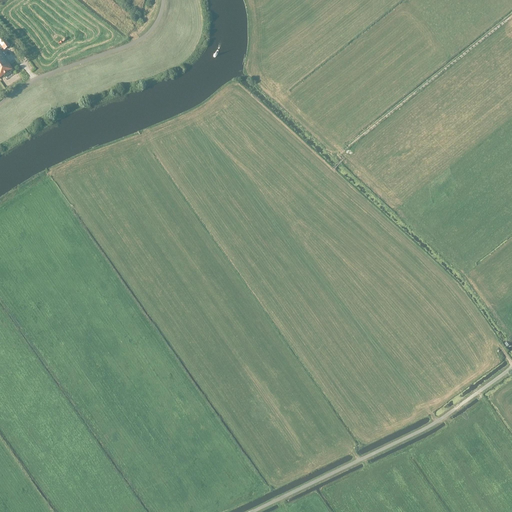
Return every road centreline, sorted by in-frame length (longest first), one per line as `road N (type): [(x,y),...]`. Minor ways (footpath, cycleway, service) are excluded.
road 1 (unclassified): [(251,511),(424,428),(511,367)]
road 2 (unclassified): [(0,105),(36,79),(138,42),(159,20),(163,0)]
